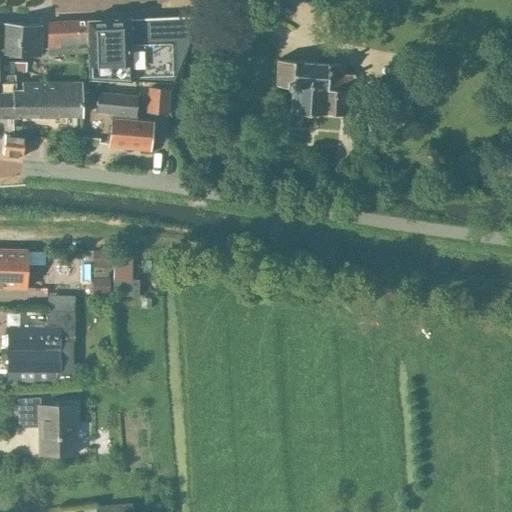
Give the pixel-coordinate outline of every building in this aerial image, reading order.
[(200,15),(87,20),(88,46),(88,79),(173,83),(200,15)] [(88,46),(87,20),(47,22),(47,48),(48,48),(88,46)] [(0,53),(22,55),(41,56),(43,25),(42,24),(0,21),(0,22),(0,21),(0,53)] [(5,60),(0,59),(0,72),(10,73),(14,73),(25,74),(25,72),(26,72),(27,61),(13,61),(5,60)] [(291,91),(290,112),(352,115),(354,90),(354,73),(344,73),(344,63),(277,59),(275,85),(286,86),(286,87),(291,91)] [(374,106),(410,109),(412,87),(420,87),(421,69),(402,68),(401,84),(376,82),(374,106)] [(0,117),(12,117),(14,117),(11,90),(10,73),(0,72),(0,117)] [(46,81),(25,81),(22,81),(22,90),(11,90),(14,117),(19,117),(38,116),(38,117),(60,116),(78,116),(82,116),(82,81),(46,81)] [(150,88),(148,112),(168,114),(170,90),(150,88)] [(98,91),(96,113),(111,114),(113,114),(112,119),(136,121),(136,116),(136,115),(138,103),(138,95),(138,94),(98,91)] [(152,123),(112,119),(110,145),(150,149),(152,123)] [(27,126),(14,125),(15,134),(25,135),(27,136),(27,126)] [(15,134),(13,134),(5,133),(3,155),(23,158),(25,135),(15,134)] [(0,248),(0,286),(26,288),(27,249),(0,248)] [(92,267),(110,267),(110,250),(92,250),(92,267)] [(113,281),(113,295),(137,295),(137,281),(134,281),(132,281),(132,251),(114,251),(113,281)] [(92,294),(109,294),(109,277),(92,277),(92,294)] [(8,348),(0,348),(1,359),(8,359),(8,372),(56,372),(56,379),(74,379),(74,311),(47,310),(18,310),(18,327),(8,327),(8,348)] [(75,405),(41,405),(40,397),(17,397),(18,427),(39,427),(40,454),(76,453),(75,405)] [(132,511),(131,503),(95,506),(95,511),(132,511)]
